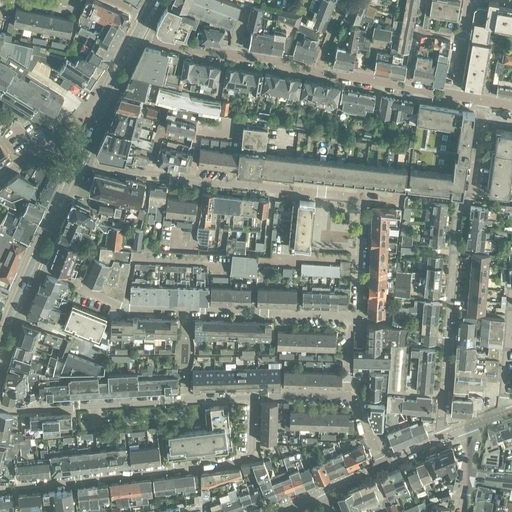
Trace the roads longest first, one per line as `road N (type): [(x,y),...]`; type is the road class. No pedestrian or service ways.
road 1 (residential): [(357,311),(363,197),(191,183),(79,158)]
road 2 (residential): [(441,438),(463,209),(476,192),(493,103)]
road 3 (residential): [(0,489),(256,460),(256,397)]
road 4 (residential): [(256,397),(0,407)]
road 5 (residential): [(126,306),(357,311)]
road 6 (residential): [(316,72),(153,41),(142,23)]
road 7 (tertiary): [(79,158),(142,23)]
road 8 (residential): [(126,306),(134,255),(227,259)]
road 9 (residential): [(454,96),(316,72)]
